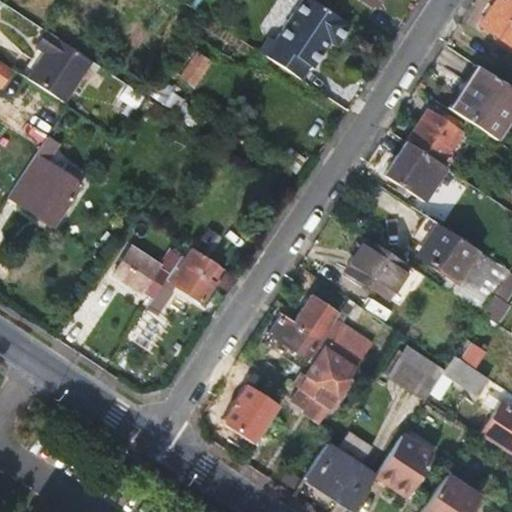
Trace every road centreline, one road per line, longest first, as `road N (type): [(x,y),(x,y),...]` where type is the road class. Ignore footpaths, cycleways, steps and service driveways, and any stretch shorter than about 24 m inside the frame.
road 1 (residential): [(155,439),(446,0)]
road 2 (residential): [(155,439),(35,359)]
road 3 (residential): [(263,511),(155,439)]
